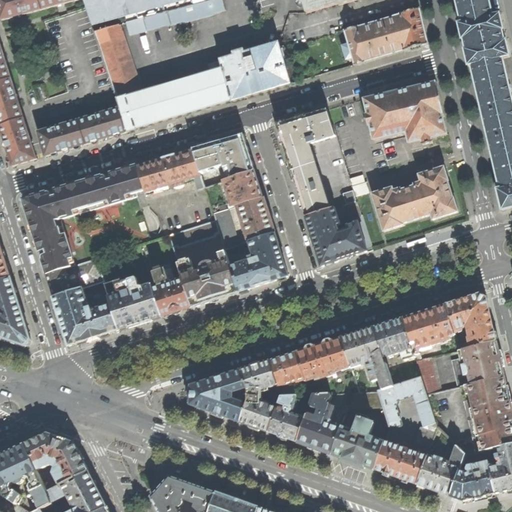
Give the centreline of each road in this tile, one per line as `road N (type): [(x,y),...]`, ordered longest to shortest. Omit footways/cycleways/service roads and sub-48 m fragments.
road 1 (tertiary): [(78,404),(495,270)]
road 2 (primary): [(382,511),(78,404)]
road 3 (residential): [(254,113),(0,186)]
road 4 (tertiary): [(310,291),(61,371)]
road 5 (residential): [(447,55),(254,113)]
road 6 (residential): [(61,371),(0,192)]
road 7 (tertiary): [(489,235),(310,291)]
road 8 (residential): [(310,291),(254,113)]
road 9 (residential): [(447,55),(489,235)]
